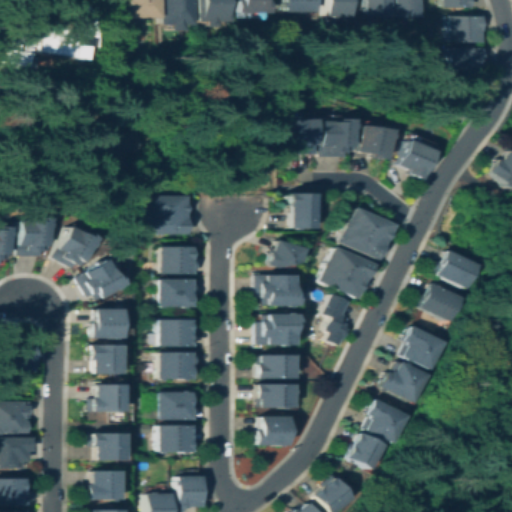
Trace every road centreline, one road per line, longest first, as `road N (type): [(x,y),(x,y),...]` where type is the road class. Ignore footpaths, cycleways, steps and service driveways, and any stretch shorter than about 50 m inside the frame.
road 1 (residential): [(235,511),(306,450),(441,169),(492,106),(507,54),(498,0)]
road 2 (residential): [(228,211),(219,241),(217,469),(238,510)]
road 3 (residential): [(51,511),(50,326),(30,307)]
